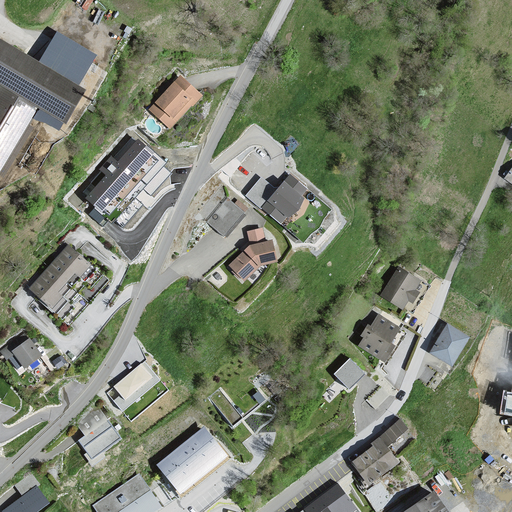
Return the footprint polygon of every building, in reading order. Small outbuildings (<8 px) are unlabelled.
[(0,39),(0,85),(43,112),(66,126),(87,92),(79,87),(97,59),(59,36),(41,65),(0,39)] [(182,78),(151,111),(170,129),(202,97),(182,78)] [(0,176),(3,178),(43,112),(0,85),(0,176)] [(106,175),(85,198),(113,222),(166,162),(138,138),(117,161),(112,156),(100,170),(106,175)] [(307,186),(291,173),(277,189),(261,206),(280,222),(285,216),(286,216),(303,196),(300,194),(307,186)] [(260,208),(261,206),(277,189),(261,176),(245,195),(260,208)] [(227,198),(206,222),(225,238),(246,214),(227,198)] [(249,243),(228,264),(244,281),(260,264),(276,259),(271,238),(265,240),(262,227),(246,231),(249,243)] [(71,248),(30,290),(65,323),(105,281),(71,248)] [(400,267),(382,296),(402,308),(408,299),(413,302),(419,293),(415,290),(421,280),(400,267)] [(365,339),(361,345),(384,360),(401,333),(396,330),(398,328),(380,316),(373,327),(368,324),(360,336),(365,339)] [(448,324),(431,352),(452,365),(469,337),(448,324)] [(12,349),(24,366),(40,354),(28,337),(12,349)] [(350,358),(334,374),(349,389),(365,373),(350,358)] [(143,360),(106,392),(130,420),(167,388),(143,360)] [(220,389),(210,397),(231,423),(241,415),(220,389)] [(258,390),(252,395),(259,403),(265,398),(258,390)] [(511,393),(505,392),(502,414),(511,415),(511,393)] [(84,456),(91,466),(105,456),(102,452),(121,438),(100,409),(77,426),(85,438),(80,442),(88,453),(84,456)] [(373,446),(351,463),(368,485),(399,461),(387,447),(409,430),(401,419),(370,443),(373,446)] [(203,425),(155,463),(177,491),(225,453),(203,425)] [(138,472),(91,504),(96,511),(151,511),(161,505),(138,472)] [(360,511),(336,482),(297,511),(360,511)] [(37,485),(2,510),(3,511),(32,511),(48,501),(37,485)] [(447,511),(433,490),(400,511),(447,511)]
